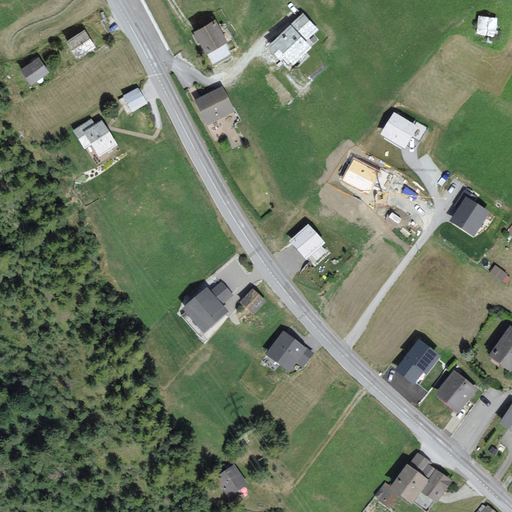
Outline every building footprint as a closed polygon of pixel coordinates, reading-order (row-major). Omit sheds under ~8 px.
[(316,29),(303,15),(284,32),(270,45),(281,57),(285,54),(293,63),(310,48),(304,40),(316,29)] [(226,41),(215,20),(213,21),(211,17),(201,23),(203,27),(200,28),(196,31),(208,51),(226,41)] [(496,19),(481,17),(479,32),(494,34),(496,19)] [(95,47),(84,31),(68,41),(78,57),(95,47)] [(47,71),(39,59),(22,70),(31,82),(47,71)] [(147,102),(138,88),(124,96),(125,98),(121,100),(125,106),(128,111),(132,109),(133,110),(147,102)] [(233,111),(222,90),(213,94),(196,103),(207,124),(233,111)] [(419,139),(425,127),(416,123),(414,125),(394,114),(383,133),(404,145),(409,137),(410,134),(419,139)] [(105,131),(100,124),(95,128),(90,120),(73,131),(84,148),(91,144),(98,155),(114,146),(105,131)] [(378,172),(353,161),(345,179),(369,191),(378,172)] [(475,197),(466,191),(457,204),(461,206),(460,208),(452,220),(473,234),(488,212),(473,201),(475,197)] [(322,242),(308,226),(291,241),(295,246),(305,257),(322,242)] [(495,266),(490,273),(506,283),(511,275),(495,266)] [(231,295),(221,283),(210,293),(207,290),(186,309),(204,329),(225,311),(220,305),(231,295)] [(263,300),(253,290),(242,302),(253,311),(263,300)] [(491,356),(510,370),(511,367),(511,329),(491,356)] [(297,342),(284,332),(269,353),(290,368),(296,360),(303,366),(312,353),(297,342)] [(438,356),(419,341),(396,370),(412,382),(422,370),(425,372),(438,356)] [(475,388),(454,373),(437,396),(458,411),(475,388)] [(511,405),(502,422),(511,429),(511,405)] [(449,481),(415,456),(391,488),(386,484),(377,496),(390,505),(399,492),(412,502),(422,488),(436,499),(449,481)] [(239,473),(234,466),(217,477),(229,494),(246,483),(239,473)]
